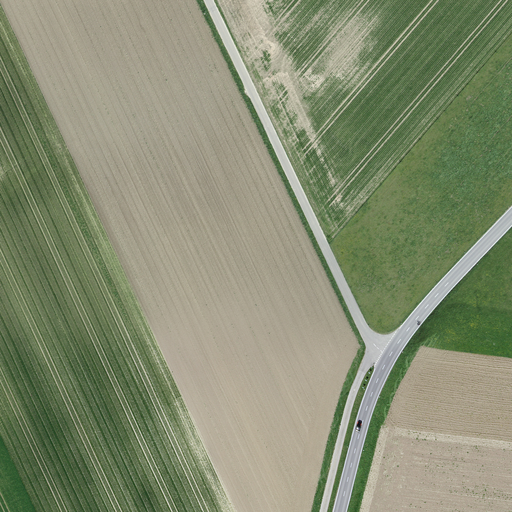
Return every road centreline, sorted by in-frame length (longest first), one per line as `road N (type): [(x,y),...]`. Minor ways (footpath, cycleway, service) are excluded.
road 1 (tertiary): [(511,217),(390,357),(342,511)]
road 2 (track): [(375,350),(348,408),(323,511)]
